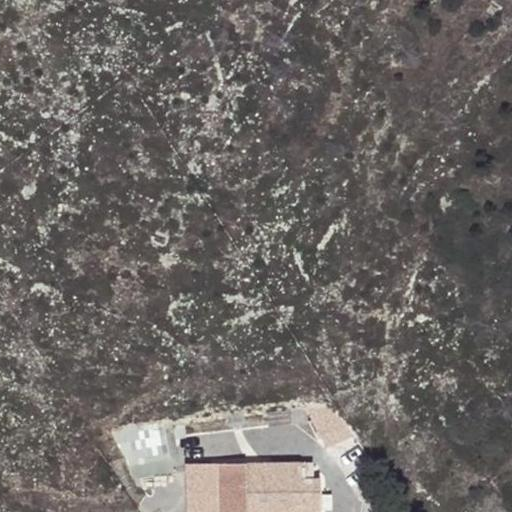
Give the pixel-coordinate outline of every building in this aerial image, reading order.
[(307,407),(304,397),(287,399),(290,422),(307,420),(307,407)] [(351,424),(341,409),(304,397),(307,407),(323,435),(351,424)] [(171,420),(110,433),(135,478),(175,468),(171,420)] [(214,511),(318,511),(319,480),(262,480),(245,480),(245,463),(214,464),(214,511)] [(261,463),(245,463),(245,480),(262,480),(261,463)]
